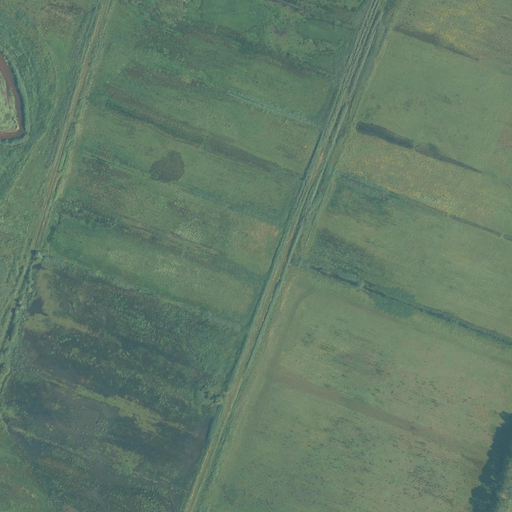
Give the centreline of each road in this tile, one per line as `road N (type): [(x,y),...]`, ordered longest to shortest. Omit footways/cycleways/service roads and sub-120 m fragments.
road 1 (track): [(186,511),(379,0)]
road 2 (track): [(104,0),(0,345)]
